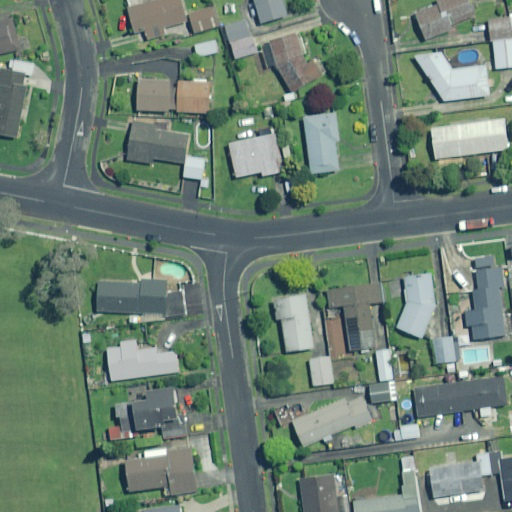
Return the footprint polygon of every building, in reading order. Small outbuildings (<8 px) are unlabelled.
[(187,22),(181,0),(157,0),(128,8),(135,34),(146,31),(149,40),(166,35),(164,29),(187,22)] [(289,16),(283,0),(254,0),(262,24),(289,16)] [(476,17),(469,0),(437,0),(439,4),(416,12),(427,41),(453,31),(451,26),(476,17)] [(189,12),(196,34),(221,27),(214,5),(189,12)] [(511,15),(511,16),(511,17),(511,39),(494,42),(497,69),(511,67),(511,15)] [(0,55),(21,50),(13,18),(0,20),(0,55)] [(257,53),(247,20),(225,27),(235,60),(257,53)] [(307,59),(294,33),(262,50),(272,69),(278,66),(292,93),(323,78),(312,57),(307,59)] [(219,53),(216,41),(195,46),(198,58),(219,53)] [(455,71),(442,53),(416,56),(430,78),(445,102),(491,95),(486,66),(455,71)] [(35,64),(11,60),(9,71),(2,70),(0,81),(0,135),(19,139),(28,87),(25,87),(27,76),(33,77),(35,64)] [(170,112),(170,82),(138,82),(138,111),(170,112)] [(210,82),(179,82),(179,113),(210,113),(210,82)] [(340,142),(336,114),(305,118),(312,175),(339,171),(335,142),(340,142)] [(509,150),(505,120),(432,130),(436,160),(509,150)] [(171,122),(159,121),(158,125),(133,122),(128,161),(154,164),(154,160),(185,164),(189,136),(170,134),(171,122)] [(284,172),(276,135),(230,144),(238,178),(263,173),(264,177),(284,172)] [(205,160),(187,157),(185,177),(203,180),(205,160)] [(495,265),(494,256),(475,258),(477,268),(495,265)] [(505,286),(502,269),(471,273),(477,311),(466,313),(467,325),(473,324),(475,340),(507,336),(500,287),(505,286)] [(434,299),(432,274),(405,277),(408,305),(398,328),(423,339),(436,307),(434,299)] [(169,282),(143,281),(143,284),(100,283),(99,312),(165,314),(165,317),(187,317),(188,294),(168,294),(169,282)] [(382,303),(379,285),(329,292),(332,308),(346,306),(352,352),(376,348),(370,305),(382,303)] [(314,349),(306,296),(274,300),(277,320),(282,320),(287,353),(314,349)] [(456,363),(454,338),(435,339),(437,364),(456,363)] [(139,351),(137,341),(107,344),(112,382),(179,373),(176,352),(157,354),(156,349),(139,351)] [(393,380),(391,350),(377,352),(379,382),(393,380)] [(334,384),(330,358),(310,360),(314,386),(334,384)] [(507,406),(503,374),(472,378),(472,374),(432,379),(433,383),(413,386),(417,418),(507,406)] [(397,401),(395,383),(370,386),(372,404),(397,401)] [(119,421),(120,425),(109,427),(111,442),(139,437),(138,431),(164,427),(164,422),(181,420),(179,404),(182,403),(180,388),(149,393),(151,401),(117,407),(119,418),(119,421)] [(376,407),(365,403),(362,397),(341,405),(340,403),(294,420),(304,448),(324,441),(326,444),(334,441),(332,435),(355,427),(356,429),(381,419),(376,407)] [(419,438),(418,426),(401,427),(402,439),(419,438)] [(198,492),(192,439),(161,443),(162,450),(143,453),(144,459),(126,462),(130,493),(164,488),(165,497),(169,496),(198,492)] [(503,473),(507,502),(511,501),(511,458),(501,460),(500,452),(476,456),(477,463),(430,469),(434,498),(485,491),(483,476),(503,473)] [(400,459),(404,495),(354,500),(355,511),(420,511),(419,499),(414,457),(400,459)] [(339,511),(334,475),(302,479),(306,511),(339,511)]
